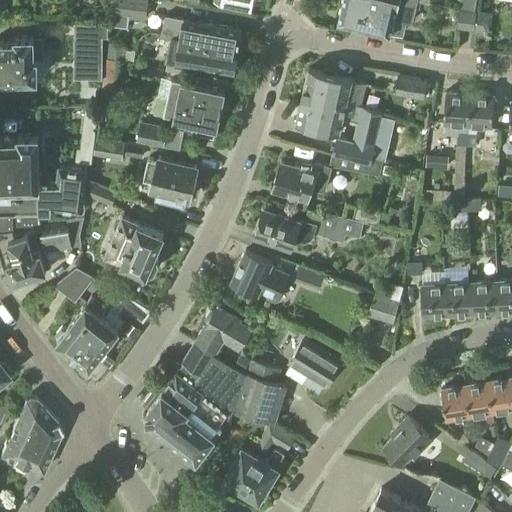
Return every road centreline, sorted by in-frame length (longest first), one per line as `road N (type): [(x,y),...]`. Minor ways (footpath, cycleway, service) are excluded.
road 1 (residential): [(93,432),(212,237),(283,29)]
road 2 (residential): [(283,511),(385,378),(439,347),(511,335)]
road 3 (residential): [(511,70),(283,29)]
road 4 (tertiary): [(0,304),(93,432)]
